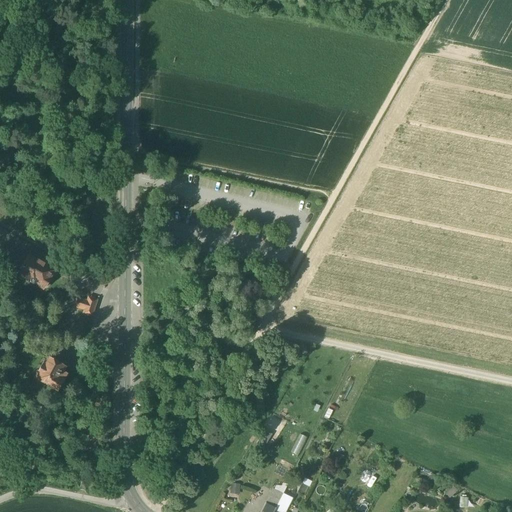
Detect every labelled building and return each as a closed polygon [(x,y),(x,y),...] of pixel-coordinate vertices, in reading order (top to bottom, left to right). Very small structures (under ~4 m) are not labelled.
[(42,262),(30,255),(28,257),(24,255),(21,260),(19,259),(16,264),(18,265),(15,270),(20,272),(19,274),(24,277),(30,268),(36,271),(42,262)] [(55,271),(42,262),(36,271),(41,274),(50,279),(50,278),(54,271),(55,272),(55,271)] [(36,271),(30,268),(24,277),(30,281),(36,271)] [(36,271),(30,281),(35,284),(37,281),(41,274),(36,271)] [(50,279),(41,274),(37,281),(46,286),(50,279)] [(92,303),(76,297),(73,306),(89,312),(92,303)] [(65,367),(50,359),(47,364),(43,362),(35,378),(58,390),(67,374),(63,372),(65,368),(66,368),(67,367),(65,366),(65,367)] [(265,430),(258,440),(265,444),(272,434),(265,430)] [(231,493),(240,493),(240,483),(231,483),(231,493)] [(266,503),(276,508),(283,494),(273,489),(266,503)] [(276,508),(274,511),(275,511),(296,511),(298,510),(294,508),(292,511),(285,511),(292,498),(283,494),(276,508)] [(261,511),(274,511),(276,508),(266,503),(261,511)]
